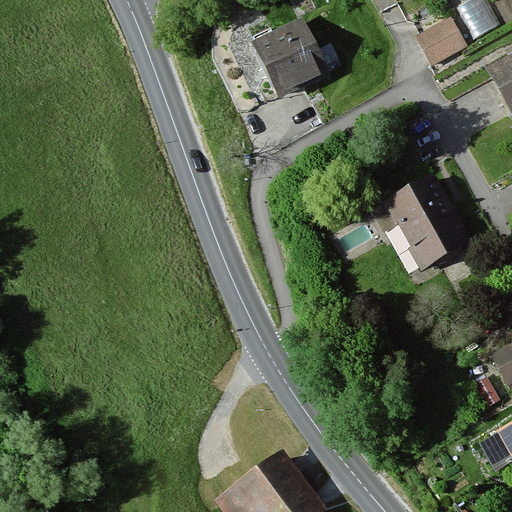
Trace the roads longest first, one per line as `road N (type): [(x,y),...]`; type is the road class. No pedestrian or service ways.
road 1 (residential): [(511,248),(420,81),(274,162),(260,178),(255,196),(294,329),(291,344),(271,358)]
road 2 (secondary): [(271,358),(195,187),(126,0)]
road 3 (secondary): [(385,511),(271,358)]
